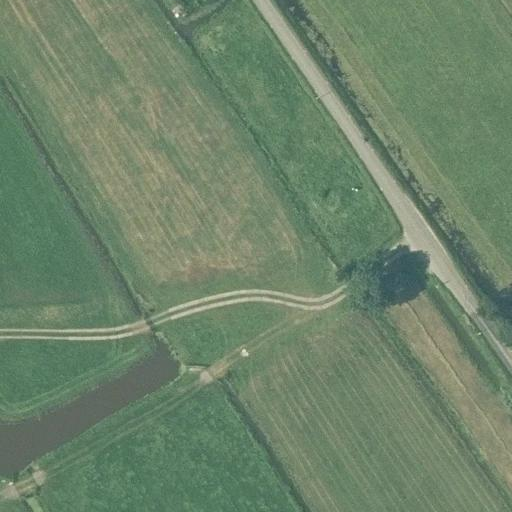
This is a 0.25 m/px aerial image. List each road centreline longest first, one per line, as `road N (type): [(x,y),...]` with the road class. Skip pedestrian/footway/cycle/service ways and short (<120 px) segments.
road 1 (track): [(0,333),(85,335),(256,296),(319,305),(421,227)]
road 2 (tertiary): [(511,361),(265,0)]
